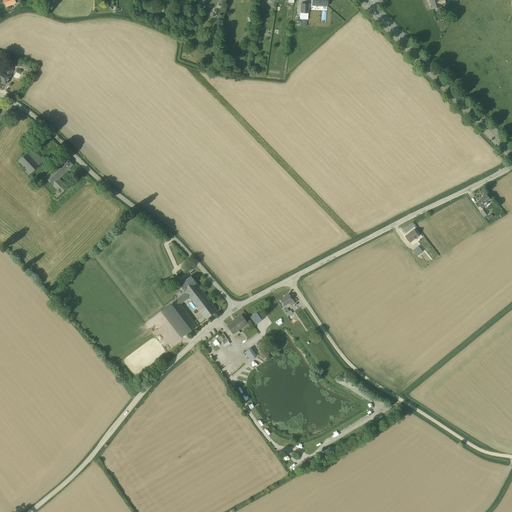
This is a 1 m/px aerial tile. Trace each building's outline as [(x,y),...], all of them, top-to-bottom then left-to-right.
[(430,0),(433,9),(442,7),(441,5),(446,3),(445,0),(430,0)] [(309,4),(300,3),(300,13),(308,13),(309,4)] [(0,63),(0,80),(6,84),(13,70),(8,67),(5,73),(1,70),(4,65),(0,63)] [(30,148),(18,160),(27,169),(31,173),(43,162),(30,148)] [(73,165),(65,157),(57,165),(65,173),(73,165)] [(57,165),(45,176),(53,184),(59,179),(65,173),(57,165)] [(67,187),(59,179),(53,184),(61,193),(67,187)] [(487,194),(484,196),(484,197),(478,202),(482,207),(489,202),(487,201),(490,199),(487,194)] [(414,230),(406,236),(410,242),(419,236),(414,230)] [(418,246),(413,250),(417,256),(423,252),(418,246)] [(191,276),(179,284),(185,291),(196,283),(191,276)] [(217,310),(196,283),(185,291),(186,293),(189,297),(205,319),(217,310)] [(186,293),(162,311),(181,337),(197,326),(181,304),(189,297),(186,293)] [(289,294),(280,300),(284,306),(289,303),(291,305),(295,303),(289,294)] [(247,323),(241,315),(233,321),(234,322),(231,323),(236,331),(247,323)] [(236,331),(231,323),(234,322),(233,321),(227,325),(233,333),(236,331)] [(229,341),(223,333),(220,335),(223,339),(222,341),(224,344),(229,341)] [(250,348),(245,352),(250,359),(253,357),(252,355),(254,354),(250,348)] [(265,362),(270,358),(265,351),(260,355),(265,362)]
